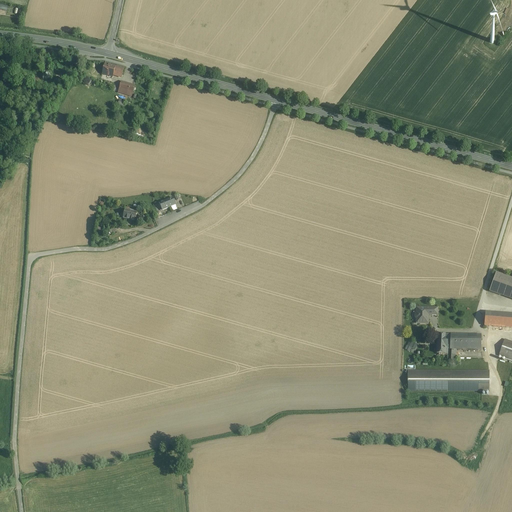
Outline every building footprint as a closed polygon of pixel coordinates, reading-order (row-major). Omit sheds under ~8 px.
[(105,64),(102,75),(112,78),(113,76),(122,78),(124,70),(105,64)] [(118,94),(131,98),(134,86),(121,82),(118,94)] [(160,204),(162,211),(176,205),(173,198),(160,204)] [(123,218),(135,222),(137,213),(125,210),(123,218)] [(511,300),(511,279),(496,273),(489,292),(511,300)] [(437,309),(419,308),(419,313),(418,313),(417,313),(416,314),(415,315),(415,316),(415,317),(415,318),(416,319),(416,324),(428,324),(428,318),(427,317),(427,315),(437,316),(437,309)] [(511,314),(485,312),(484,326),(511,328),(511,314)] [(448,349),(450,350),(450,336),(438,335),(437,354),(448,355),(448,349)] [(481,336),(450,336),(450,350),(451,350),(456,350),(481,350),(481,336)] [(511,343),(505,340),(499,356),(511,360),(511,343)] [(407,347),(415,351),(418,345),(410,341),(407,347)] [(489,391),(489,372),(408,372),(408,391),(481,391),(489,391)]
